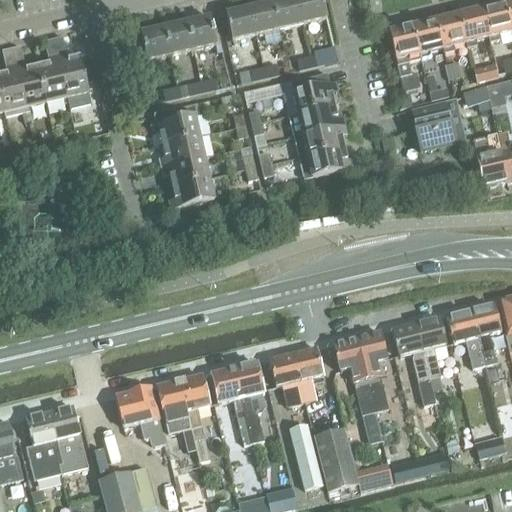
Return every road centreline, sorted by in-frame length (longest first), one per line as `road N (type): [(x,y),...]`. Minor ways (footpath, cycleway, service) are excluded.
road 1 (secondary): [(0,362),(411,264)]
road 2 (residential): [(141,230),(91,11)]
road 3 (residential): [(366,117),(339,0)]
